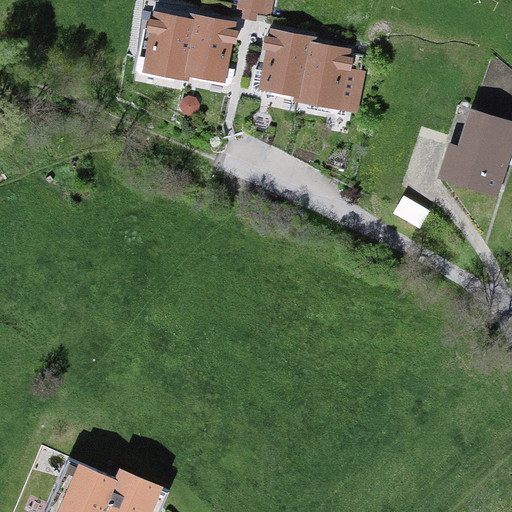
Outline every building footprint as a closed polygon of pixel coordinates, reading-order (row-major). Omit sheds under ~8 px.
[(274,19),(276,0),(251,0),(250,16),(274,19)] [(147,1),(134,69),(226,86),(238,18),(147,1)] [(372,45),(271,25),(258,89),(359,109),(372,45)] [(437,182),(502,197),(511,154),(511,119),(471,110),(464,141),(448,137),(437,182)] [(115,471),(75,453),(49,511),(158,511),(171,481),(124,461),(115,471)]
